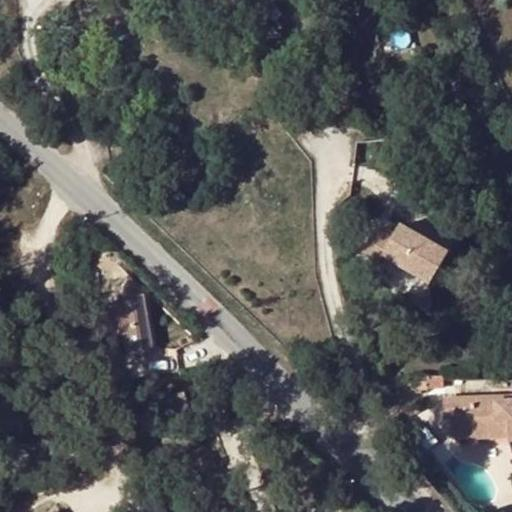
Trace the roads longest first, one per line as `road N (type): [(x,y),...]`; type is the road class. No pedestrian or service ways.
road 1 (tertiary): [(418,511),(0,120)]
road 2 (unknown): [(101,215),(111,170),(107,138),(31,56),(54,14),(73,0)]
